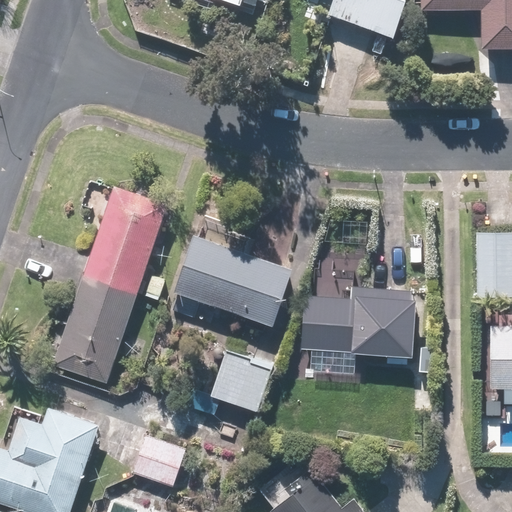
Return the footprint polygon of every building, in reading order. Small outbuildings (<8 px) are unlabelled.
[(339,0),(335,16),(391,34),(401,0),(339,0)] [(511,0),(422,0),(422,8),(463,8),(463,39),(484,39),(484,45),(511,44),(511,0)] [(173,203),(117,183),(53,364),(108,384),(140,295),(158,301),(168,273),(150,266),(173,203)] [(511,228),(481,227),(478,295),(511,297),(511,228)] [(198,229),(178,291),(278,324),(298,261),(198,229)] [(307,292),(305,348),(391,352),(391,363),(407,364),(408,356),(419,356),(422,287),(355,284),(354,295),(307,292)] [(511,323),(494,323),(493,385),(511,385),(511,323)] [(280,362),(230,344),(213,389),(192,382),(184,403),(216,415),(222,399),(262,413),(280,362)] [(0,441),(0,498),(39,511),(70,511),(101,423),(52,406),(47,420),(24,412),(13,446),(0,441)] [(189,443),(144,426),(128,467),(173,484),(189,443)] [(371,511),(357,495),(347,503),(314,463),(288,485),(292,490),(273,507),(277,511),(371,511)]
